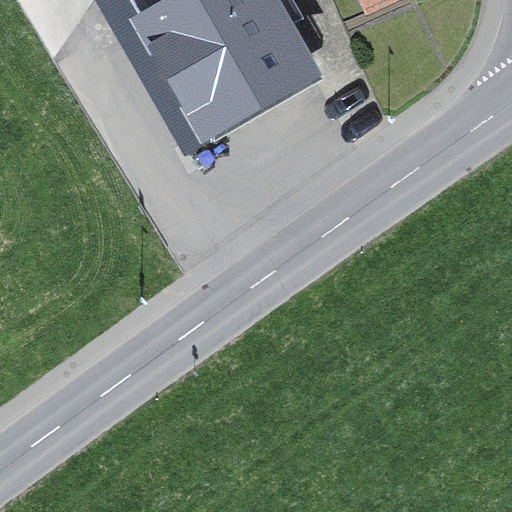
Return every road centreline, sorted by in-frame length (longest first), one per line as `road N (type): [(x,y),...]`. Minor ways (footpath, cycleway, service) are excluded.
road 1 (secondary): [(0,470),(511,107)]
road 2 (unknown): [(255,234),(109,0)]
